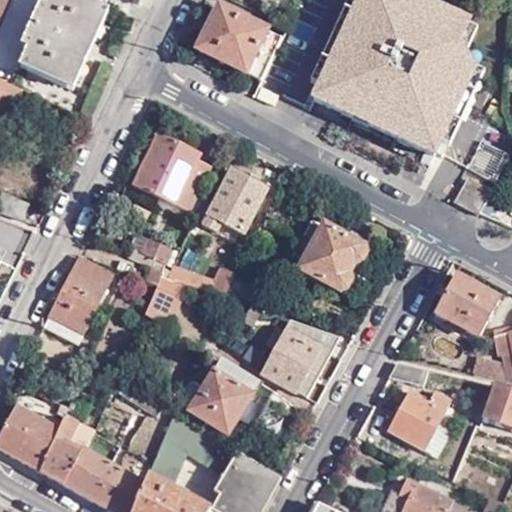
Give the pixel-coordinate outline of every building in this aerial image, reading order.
[(0,0),(0,21),(9,0),(0,0)] [(104,11),(77,0),(53,0),(43,24),(37,22),(31,35),(36,38),(24,65),(69,86),(104,11)] [(198,48),(261,80),(282,39),(220,7),(198,48)] [(291,44),(270,84),(295,97),(299,89),(318,99),(336,68),(291,44)] [(14,103),(20,88),(0,79),(0,120),(9,101),(14,103)] [(183,212),(210,162),(158,135),(130,185),(183,212)] [(497,180),(503,151),(478,145),(472,174),(497,180)] [(244,233),(267,189),(231,170),(203,224),(217,232),(222,222),(244,233)] [(479,212),(491,189),(468,177),(455,200),(479,212)] [(0,212),(19,219),(25,204),(0,194),(0,212)] [(363,245),(324,224),(300,267),(339,291),(341,288),(346,288),(351,278),(349,272),(354,263),(360,262),(366,252),(363,245)] [(140,259),(164,272),(169,274),(176,259),(147,245),(140,259)] [(49,316),(82,332),(111,274),(79,257),(49,316)] [(233,277),(235,273),(222,267),(210,291),(224,296),(226,292),(233,277)] [(164,272),(143,310),(166,323),(189,282),(169,274),(164,272)] [(477,337),(499,298),(456,275),(435,314),(477,337)] [(250,300),(254,301),(257,287),(233,277),(226,292),(250,300)] [(76,343),(82,332),(49,316),(43,326),(76,343)] [(291,319),(262,371),(308,395),(340,336),(291,319)] [(508,384),(511,385),(511,330),(498,333),(504,365),(508,384)] [(189,412),(241,444),(275,392),(221,359),(189,412)] [(504,365),(479,359),(475,375),(495,380),(508,384),(504,365)] [(398,360),(389,377),(423,385),(429,368),(398,360)] [(164,406),(128,384),(122,394),(157,417),(164,406)] [(511,393),(493,386),(481,420),(511,432),(511,393)] [(388,431),(426,450),(448,412),(446,411),(451,402),(435,393),(429,403),(410,392),(388,431)] [(59,431),(16,407),(0,437),(0,450),(40,472),(45,462),(59,431)] [(239,452),(174,412),(148,474),(172,485),(187,453),(224,477),(239,452)] [(40,472),(65,486),(72,471),(82,451),(69,444),(78,423),(65,416),(59,431),(45,462),(40,472)] [(88,450),(94,429),(79,425),(73,446),(88,450)] [(132,511),(144,483),(85,450),(83,449),(82,451),(72,471),(65,486),(111,511),(132,511)] [(277,475),(239,452),(224,477),(216,490),(221,493),(212,510),(214,511),(261,511),(282,477),(277,475)] [(210,511),(147,478),(144,483),(132,511),(210,511)] [(446,511),(451,502),(406,481),(399,495),(393,491),(382,511),(446,511)] [(497,511),(502,503),(489,498),(482,511),(497,511)] [(472,511),(451,502),(446,511),(472,511)] [(0,511),(15,511),(0,503),(0,511)]
